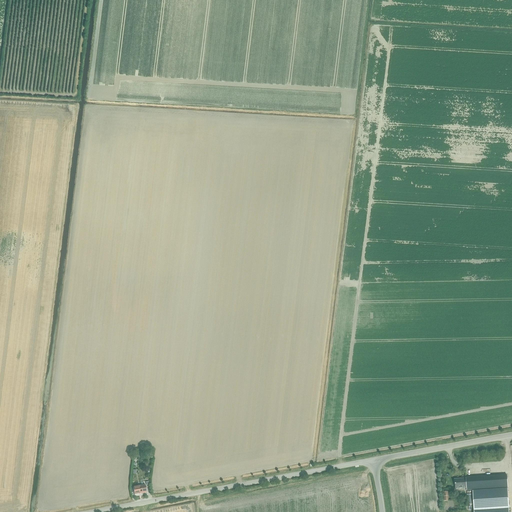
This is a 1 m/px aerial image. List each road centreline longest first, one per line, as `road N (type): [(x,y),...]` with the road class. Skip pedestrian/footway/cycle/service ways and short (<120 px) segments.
road 1 (tertiary): [(89,511),(374,459)]
road 2 (tertiary): [(374,459),(511,434)]
